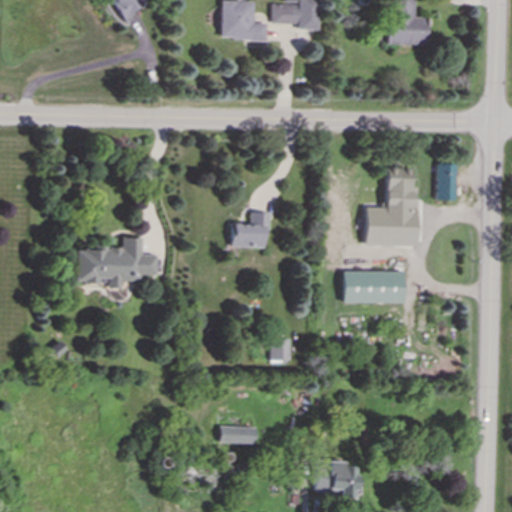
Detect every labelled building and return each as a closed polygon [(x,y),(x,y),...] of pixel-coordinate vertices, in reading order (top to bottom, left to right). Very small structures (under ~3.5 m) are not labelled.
[(105,0),(119,20),(142,4),(139,0),(105,0)] [(266,24),(293,24),(293,30),(314,30),(314,0),(279,0),(280,4),(267,4),(266,24)] [(383,45),(423,45),(423,18),(410,18),(410,0),(391,0),(391,18),(384,18),(383,45)] [(215,40),(262,41),(262,23),(249,23),(249,2),(216,1),(215,40)] [(450,201),(451,164),(433,164),(431,200),(450,201)] [(411,247),(413,188),(407,187),(407,168),(381,168),(380,208),(361,208),(360,245),(411,247)] [(227,248),(262,248),(263,213),(246,212),(246,225),(227,225),(227,248)] [(71,283),(95,284),(95,279),(103,279),(103,288),(117,289),(117,282),(137,282),(137,275),(153,276),(154,255),(138,255),(139,239),(118,238),(118,249),(103,248),(103,246),(91,245),(91,251),(72,250),(71,283)] [(339,304),(399,303),(399,271),(338,272),(339,304)] [(286,340),(266,340),(267,362),(287,361),(286,340)] [(252,428),(216,427),(215,443),(251,444),(252,428)] [(310,469),(311,493),(335,493),(335,499),(352,499),(351,466),(341,466),(341,462),(323,462),(323,469),(310,469)]
